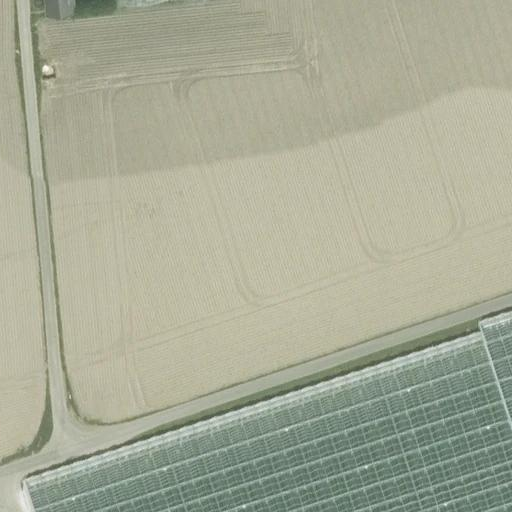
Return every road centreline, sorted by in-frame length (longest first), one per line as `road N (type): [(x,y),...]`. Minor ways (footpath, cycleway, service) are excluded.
road 1 (track): [(61,455),(511,303)]
road 2 (track): [(26,0),(61,455)]
